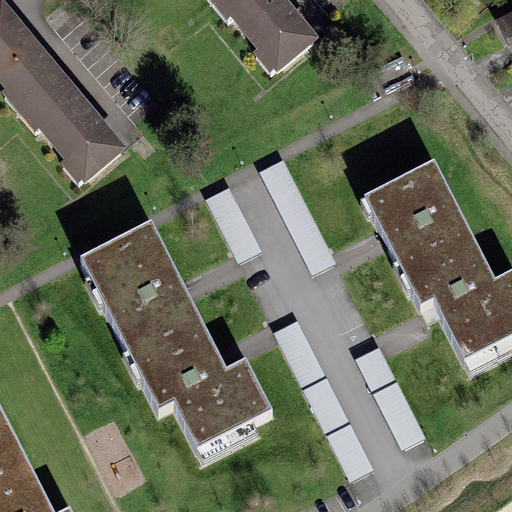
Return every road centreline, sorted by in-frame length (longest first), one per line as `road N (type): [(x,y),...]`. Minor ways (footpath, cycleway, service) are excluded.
road 1 (residential): [(511,128),(401,0)]
road 2 (residential): [(384,511),(511,421)]
